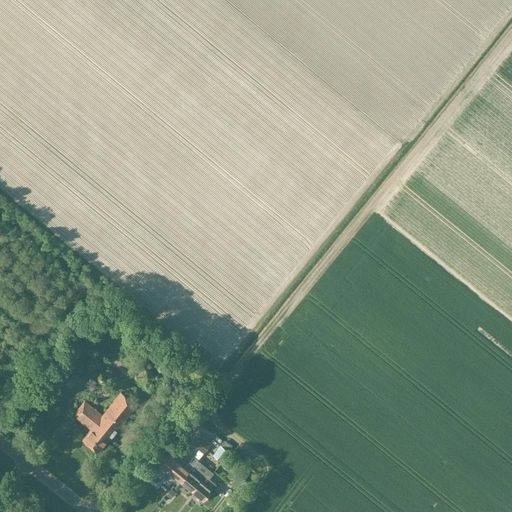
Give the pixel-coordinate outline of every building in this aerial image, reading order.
[(148,388),(158,375),(145,365),(135,378),(148,388)] [(98,452),(136,405),(121,392),(102,415),(84,401),(73,415),(91,429),(82,440),(98,452)] [(148,453),(167,430),(156,421),(137,444),(148,453)] [(211,444),(202,436),(193,446),(203,454),(211,444)] [(228,452),(220,446),(213,455),(221,461),(228,452)] [(182,465),(178,461),(170,454),(160,466),(169,472),(168,473),(169,473),(180,482),(198,460),(193,457),(185,467),(182,465)] [(202,464),(198,460),(180,482),(191,491),(204,476),(197,470),(202,464)] [(204,476),(191,491),(202,500),(202,501),(207,495),(210,495),(213,492),(212,489),(216,484),(209,479),(213,473),(209,470),(204,476)] [(238,474),(230,484),(237,489),(244,480),(238,474)]
